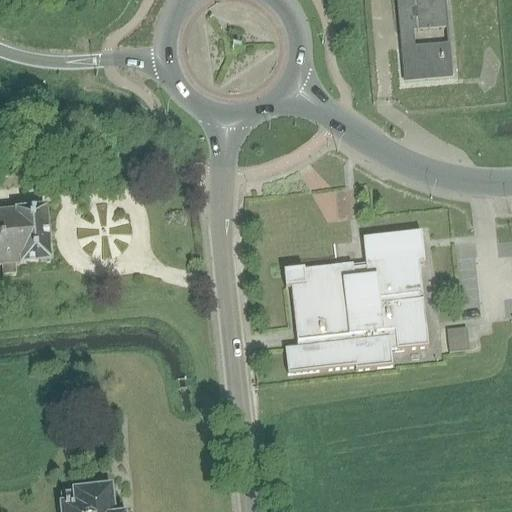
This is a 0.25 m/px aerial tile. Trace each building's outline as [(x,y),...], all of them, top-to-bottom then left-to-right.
[(443,0),(439,0),(415,2),(415,10),(417,33),(447,31),(443,0)] [(415,2),(405,3),(405,11),(415,10),(415,2)] [(415,10),(405,11),(407,34),(417,33),(415,10)] [(448,46),(438,47),(440,65),(450,64),(448,46)] [(438,47),(401,50),(404,85),(441,81),(440,65),(438,47)] [(450,64),(440,65),(441,81),(451,81),(450,64)] [(21,267),(49,264),(44,211),(16,214),(0,215),(0,268),(1,269),(2,279),(15,277),(14,267),(21,267)] [(352,268),(285,276),(287,290),(291,290),(297,350),(285,352),(287,377),(354,370),(355,373),(392,369),(389,354),(428,349),(422,302),(419,303),(418,298),(422,297),(418,267),(424,266),(420,236),(363,242),(366,271),(353,273),(352,268)] [(468,332),(447,334),(450,356),(465,354),(470,354),(468,332)] [(110,491),(105,492),(105,489),(94,490),(94,493),(60,496),(61,511),(121,511),(121,509),(112,510),(112,509),(110,491)]
